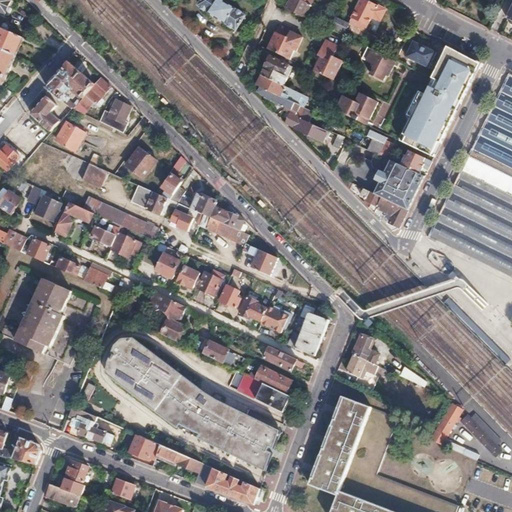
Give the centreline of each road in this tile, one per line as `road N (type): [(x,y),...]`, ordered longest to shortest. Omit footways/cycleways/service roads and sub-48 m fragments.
road 1 (residential): [(78,45),(344,311),(326,368)]
road 2 (unclassified): [(62,245),(326,368)]
road 3 (residential): [(234,82),(405,251)]
road 4 (unknown): [(322,290),(301,296),(240,271),(113,196)]
road 5 (residential): [(405,251),(501,49)]
road 6 (residential): [(244,511),(53,444)]
road 7 (residential): [(326,368),(274,511)]
road 8 (residential): [(405,251),(511,359)]
road 9 (unclassified): [(0,137),(78,45)]
